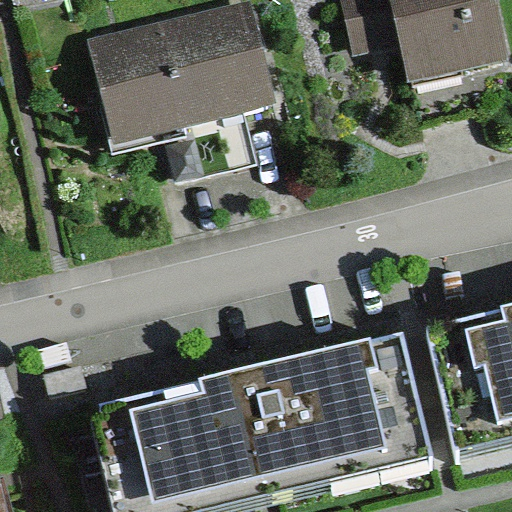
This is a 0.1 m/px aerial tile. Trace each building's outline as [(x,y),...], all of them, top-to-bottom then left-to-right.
[(344,0),(359,62),(414,49),(424,92),(511,71),(511,28),(505,0),(344,0)] [(259,14),(98,52),(123,153),(174,141),(183,181),(258,164),(249,122),(282,114),(259,14)] [(511,332),(444,349),(469,457),(511,446),(511,332)] [(422,353),(107,422),(127,511),(239,511),(282,503),(447,466),(422,353)] [(18,511),(0,441),(0,511),(18,511)]
